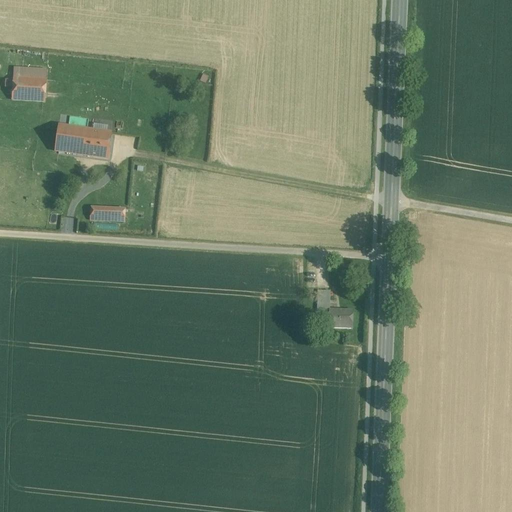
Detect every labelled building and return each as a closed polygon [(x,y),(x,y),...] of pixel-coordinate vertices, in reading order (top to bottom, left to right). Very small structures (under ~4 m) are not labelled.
[(46,80),(13,78),(12,100),(45,102),(46,80)] [(86,130),(59,126),(55,151),(83,155),(86,130)] [(111,133),(86,130),(83,155),(107,159),(111,133)] [(98,208),(91,208),(90,221),(97,221),(98,208)] [(125,209),(98,208),(97,221),(125,222),(125,209)] [(352,311),(329,310),(328,323),(328,328),(352,329),(352,311)]
